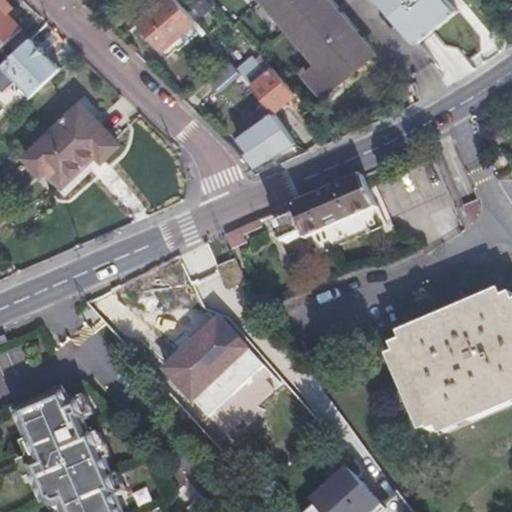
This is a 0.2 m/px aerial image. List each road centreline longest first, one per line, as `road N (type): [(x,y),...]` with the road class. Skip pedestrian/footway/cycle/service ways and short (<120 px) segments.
road 1 (residential): [(50,287),(244,511)]
road 2 (residential): [(237,206),(186,130),(43,0)]
road 3 (tertiary): [(237,206),(459,109)]
road 4 (residential): [(511,229),(295,322)]
road 5 (tertiary): [(50,287),(237,206)]
road 6 (residential): [(459,109),(487,184),(511,219)]
